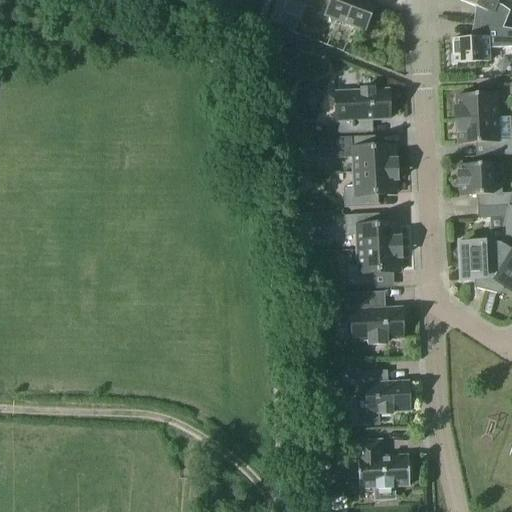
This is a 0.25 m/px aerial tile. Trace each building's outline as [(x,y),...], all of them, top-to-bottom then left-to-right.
[(281,0),(273,0),(266,23),(288,32),(297,6),(281,0)] [(330,0),(324,16),(329,18),(331,24),(336,21),(364,32),(374,4),(364,0),(330,0)] [(496,0),(458,0),(457,2),(481,11),(475,25),(502,28),(508,12),(501,6),(495,4),(496,0)] [(502,28),(475,25),(476,40),(451,41),(452,65),(488,63),(487,49),(493,49),(502,46),(502,28)] [(359,92),(334,93),(335,123),(336,123),(336,135),(366,134),(366,122),(388,121),(387,91),(372,92),(372,90),(359,91),(359,92)] [(453,109),(454,122),(497,119),(495,96),(454,98),(454,108),(453,109)] [(511,141),(498,142),(497,119),(454,122),(454,135),(456,135),(456,146),(481,144),(482,157),(511,155),(511,141)] [(298,122),(282,122),(283,137),(299,136),(298,122)] [(350,159),(351,174),(396,172),(395,161),(394,161),(393,148),(368,149),(368,138),(340,139),(316,140),(317,161),(341,160),(350,159)] [(508,207),(511,195),(501,195),(500,185),(491,186),(490,166),(457,168),(458,173),(456,173),(457,188),(458,188),(459,198),(481,196),(481,208),(508,207)] [(396,182),(396,172),(351,174),(352,188),(342,189),(343,209),(371,208),(370,197),(395,196),(395,182),(396,182)] [(508,207),(481,208),(476,208),(477,221),(505,219),(508,207)] [(498,247),(485,293),(495,295),(501,286),(511,293),(511,250),(506,247),(511,238),(511,210),(508,207),(505,219),(498,247)] [(315,228),(315,215),(299,216),(300,229),(315,228)] [(354,237),(355,252),(399,249),(399,239),(398,239),(397,226),(372,227),(371,216),(343,217),(344,237),(354,237)] [(485,293),(498,247),(482,248),(482,245),(458,246),(459,281),(475,280),(476,290),(485,293)] [(400,260),(399,249),(355,252),(356,266),(346,267),(347,287),(375,286),(374,275),(399,273),(399,260),(400,260)] [(305,307),(327,306),(326,294),(304,295),(305,307)] [(347,296),(348,312),(350,312),(351,342),(367,342),(368,346),(385,346),(385,341),(401,340),(401,334),(404,334),(403,316),(400,316),(399,310),(374,311),(373,294),(347,296)] [(310,368),(311,386),(328,386),(327,367),(310,368)] [(380,372),(352,374),(354,397),(365,396),(366,415),(378,415),(378,416),(391,415),(391,414),(407,413),(406,383),(381,384),(380,372)] [(313,437),(314,460),(332,460),(332,451),(335,450),(334,436),(313,437)] [(356,460),(357,490),(373,489),(373,491),(374,498),(393,497),(393,490),(393,488),(408,487),(408,481),(411,481),(410,464),(407,464),(407,458),(380,459),(379,442),(354,443),(355,460),(356,460)]
